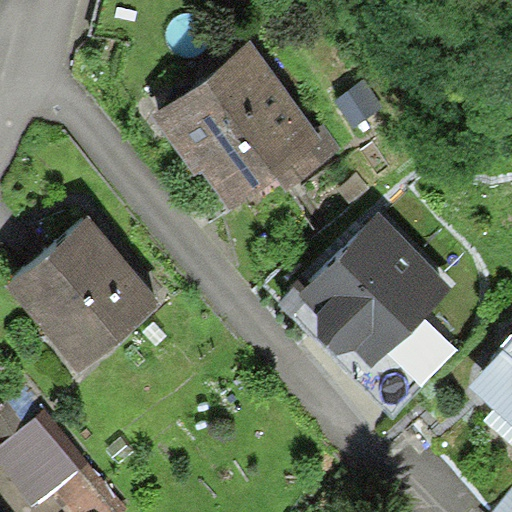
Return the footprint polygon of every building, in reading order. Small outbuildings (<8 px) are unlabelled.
[(243,47),(164,108),(202,156),(208,151),(238,189),(276,160),(286,173),(320,146),(243,47)] [(452,277),(375,184),(301,246),(379,338),(452,277)] [(168,292),(91,186),(4,249),(81,355),(168,292)] [(511,313),(472,353),(511,393),(511,313)] [(1,401),(0,402),(0,449),(44,511),(120,511),(48,410),(21,429),(1,401)]
